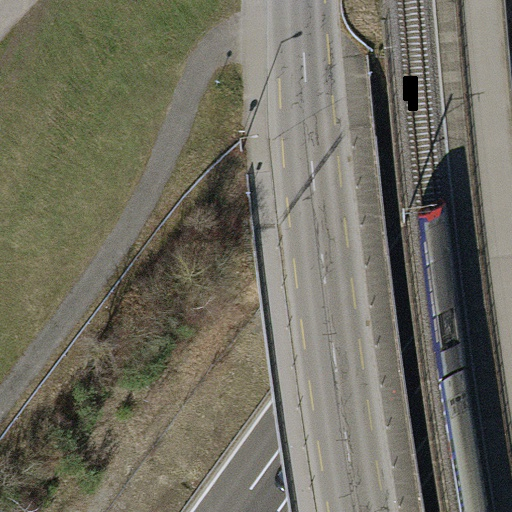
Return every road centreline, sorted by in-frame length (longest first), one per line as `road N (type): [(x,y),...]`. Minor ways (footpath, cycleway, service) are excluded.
road 1 (tertiary): [(359,511),(315,176),(303,0)]
road 2 (motorway): [(511,217),(302,511)]
road 3 (track): [(484,0),(511,265)]
